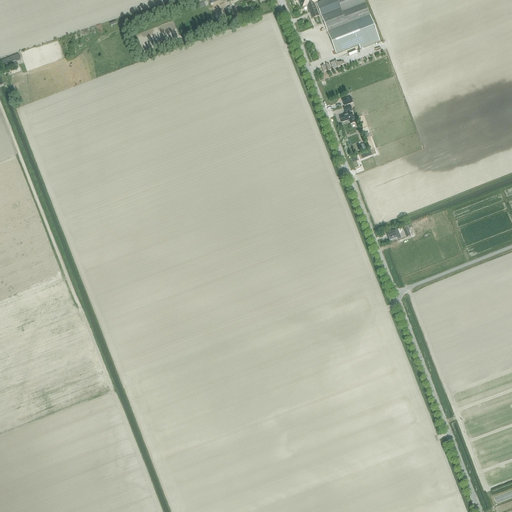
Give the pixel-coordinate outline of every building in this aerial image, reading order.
[(298,0),(302,8),(307,6),(312,18),(319,16),(314,3),(318,2),(317,0),(298,0)] [(323,0),(324,1),(316,4),(321,18),(327,32),(335,55),(358,46),(360,50),(380,42),(370,16),(366,5),(363,0),(323,0)] [(15,58),(2,63),(4,66),(8,64),(10,68),(13,67),(18,65),(15,58)] [(350,97),(342,100),(344,106),(352,103),(350,97)] [(345,114),(339,116),(342,123),(349,120),(350,125),(355,123),(352,113),(352,112),(350,105),(343,107),(345,114)] [(397,230),(387,234),(389,240),(397,237),(398,239),(400,238),(399,234),(401,233),(402,230),(401,228),(397,230)]
